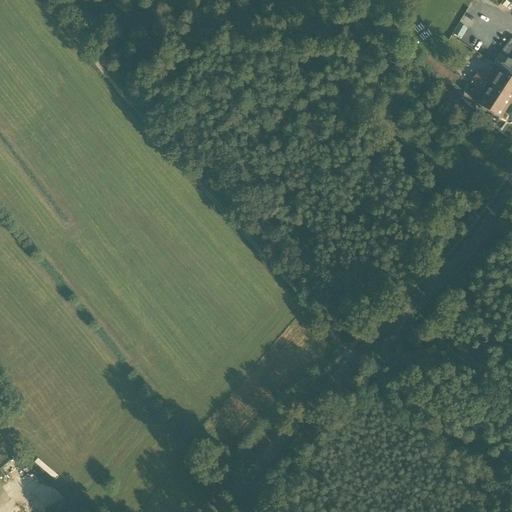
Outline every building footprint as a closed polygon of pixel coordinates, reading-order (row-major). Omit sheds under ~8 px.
[(511,39),(510,40),(500,55),(507,60),(501,70),(493,65),(487,75),(495,80),(478,106),(478,107),(499,120),(511,99),(511,39)] [(500,55),(493,65),(501,70),(507,60),(500,55)] [(470,84),(474,86),(481,92),(488,82),(477,74),(470,84)] [(476,99),(481,92),(474,86),(469,94),(476,99)] [(500,130),(477,113),(478,107),(478,106),(476,104),(475,115),(492,127),(497,130),(497,131),(507,139),(511,142),(511,141),(511,137),(510,136),(509,138),(500,130)]
